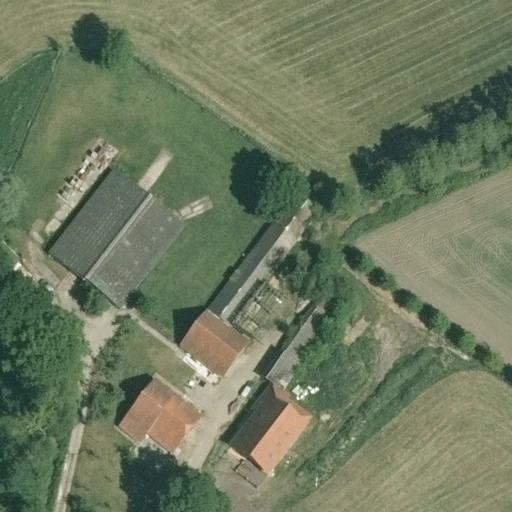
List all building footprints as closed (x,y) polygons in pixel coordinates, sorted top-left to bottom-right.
[(184,227),(113,172),(49,256),(119,311),(184,227)] [(250,344),(230,330),(318,214),(294,196),(208,311),(206,311),(178,348),(223,383),(250,344)] [(288,353),(305,366),(345,315),(328,302),(288,353)] [(161,362),(171,347),(149,333),(139,348),(161,362)] [(260,463),(303,410),(291,401),(278,390),(282,386),(267,373),(247,398),(253,403),(244,413),(243,412),(225,434),(255,459),(260,463)] [(172,454),(201,418),(154,382),(126,419),(119,428),(137,441),(144,432),(172,454)]
